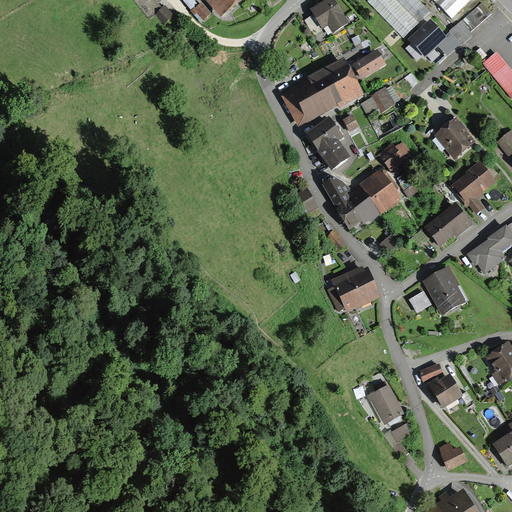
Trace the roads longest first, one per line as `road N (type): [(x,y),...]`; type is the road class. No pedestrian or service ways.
road 1 (residential): [(265,39),(260,66),(313,180),(382,281),(431,476),(511,482)]
road 2 (track): [(0,202),(83,276),(126,345),(162,429),(254,511)]
